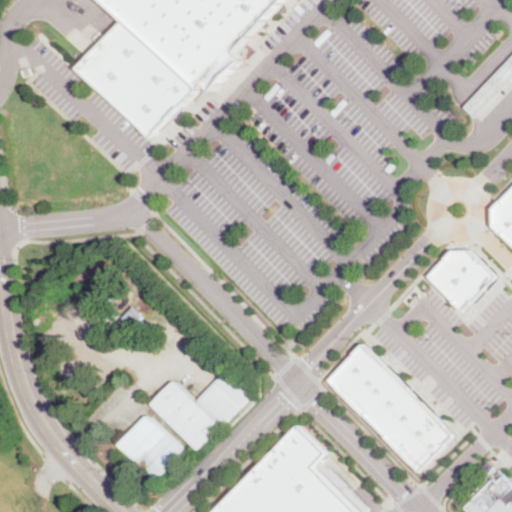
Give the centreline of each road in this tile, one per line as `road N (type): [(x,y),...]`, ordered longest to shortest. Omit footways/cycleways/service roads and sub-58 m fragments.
road 1 (residential): [(429,511),(125,210)]
road 2 (residential): [(0,227),(125,210),(333,0)]
road 3 (residential): [(167,511),(446,222)]
road 4 (residential): [(124,511),(35,413),(17,364),(0,249)]
road 5 (residential): [(477,194),(462,186),(447,191),(440,204),(446,222),(474,223),(477,194)]
